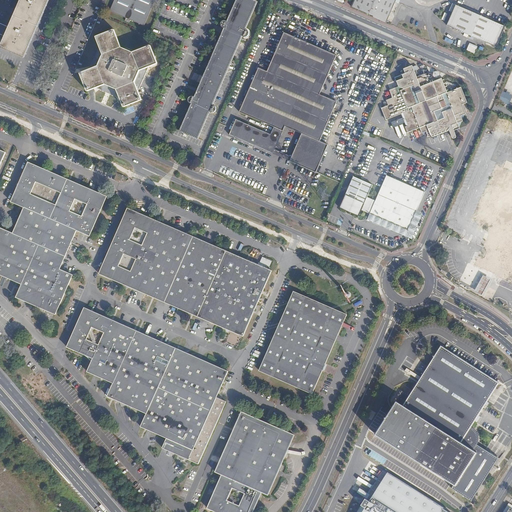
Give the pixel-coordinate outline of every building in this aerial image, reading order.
[(0,46),(0,49),(23,60),(47,0),(20,0),(8,27),(0,23),(0,34),(4,36),(0,46)] [(114,0),(110,11),(144,26),(155,0),(114,0)] [(194,105),(183,130),(197,136),(208,111),(211,112),(213,112),(215,112),(217,113),(218,110),(216,109),(216,108),(215,106),(211,104),(222,79),(241,35),(245,37),(247,37),(249,35),(249,33),(249,31),(246,30),(244,28),(255,3),(247,0),(239,0),(230,23),(226,21),(224,20),(222,22),(221,23),(221,25),(221,26),(222,27),(225,29),(227,29),(197,98),(194,96),(192,96),(189,97),(188,98),(188,100),(189,102),(190,103),(194,105)] [(396,0),(354,0),(352,6),(387,21),(396,0)] [(504,26),(456,4),(447,25),(496,47),(504,26)] [(120,98),(138,91),(148,67),(158,64),(151,45),(133,52),(121,47),(114,29),(96,37),(99,46),(89,69),(80,73),(87,92),(101,86),(118,93),(120,98)] [(229,135),(273,154),(275,150),(285,126),(302,134),(292,157),(290,161),(316,172),(328,145),(320,141),(337,102),(320,94),(336,55),(284,33),(267,71),(258,68),(239,112),(274,127),(271,134),(236,119),(229,135)] [(407,133),(420,128),(423,133),(427,132),(429,137),(450,129),(452,135),(452,137),(454,138),(455,139),(456,138),(457,137),(457,135),(456,134),(455,131),(461,129),(459,123),(464,121),(462,116),(467,114),(464,104),(468,103),(462,87),(448,92),(442,78),(431,83),(429,78),(431,78),(433,78),(434,76),(433,74),(432,73),(430,73),(429,74),(428,76),(427,73),(417,77),(413,66),(401,71),(402,75),(395,77),(399,86),(389,90),(392,98),(386,100),(388,105),(381,108),(386,120),(401,114),(406,126),(405,127),(407,133)] [(142,100),(138,91),(120,98),(124,107),(142,100)] [(498,118),(495,127),(501,129),(504,121),(498,118)] [(275,150),(273,154),(290,161),(292,157),(275,150)] [(235,151),(232,159),(242,163),(246,155),(235,151)] [(0,227),(0,274),(22,284),(16,297),(56,314),(73,275),(61,269),(77,230),(90,236),(108,196),(29,162),(11,202),(24,207),(13,233),(0,227)] [(511,172),(494,166),(473,222),(489,228),(474,268),(511,282),(511,172)] [(354,176),(340,207),(359,215),(362,210),(408,231),(425,192),(388,175),(377,200),(368,196),(373,184),(354,176)] [(128,208),(99,274),(243,336),(272,271),(238,256),(128,208)] [(483,275),(474,291),(482,295),(490,279),(483,275)] [(347,315),(294,291),(259,371),(312,394),(347,315)] [(158,445),(198,465),(226,402),(217,398),(228,371),(85,308),(67,346),(93,358),(87,371),(113,383),(108,396),(117,400),(146,413),(141,426),(162,436),(158,445)] [(498,383),(441,346),(409,396),(401,390),(393,401),(395,402),(375,434),(454,484),(452,488),(472,500),(499,459),(477,445),(478,443),(479,441),(479,438),(478,435),(477,433),(476,431),(474,429),(472,427),(470,427),(486,402),(481,398),(489,386),(495,389),(498,383)] [(481,398),(486,402),(495,389),(489,386),(481,398)] [(222,475),(208,508),(217,511),(253,511),(262,492),(268,495),(295,435),(241,412),(215,472),(222,475)] [(404,511),(371,492),(361,508),(350,501),(343,511),(404,511)]
